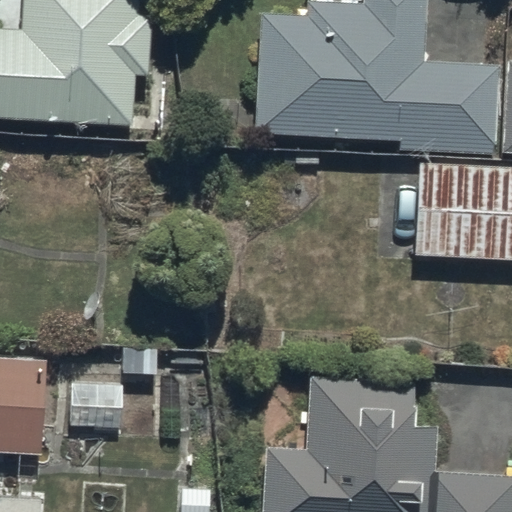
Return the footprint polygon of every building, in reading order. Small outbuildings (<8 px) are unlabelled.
[(22,0),(22,24),(0,23),(0,118),(130,124),(132,74),(148,75),(150,14),(137,14),(137,0),(22,0)] [(312,0),(313,13),(265,13),(262,132),(402,136),(401,150),(496,152),(499,64),(430,62),(431,0),(368,0),(369,0),(366,0),(312,0)] [(511,60),(506,60),(503,152),(511,152),(511,60)] [(511,170),(417,167),(413,256),(511,259),(511,170)] [(44,360),(0,358),(0,456),(40,458),(44,360)] [(414,379),(312,376),(309,447),(266,445),(263,511),(511,511),(511,474),(438,472),(440,427),(413,426),(414,379)] [(64,380),(65,422),(118,422),(118,380),(64,380)] [(0,511),(40,511),(41,501),(0,499),(0,511)]
